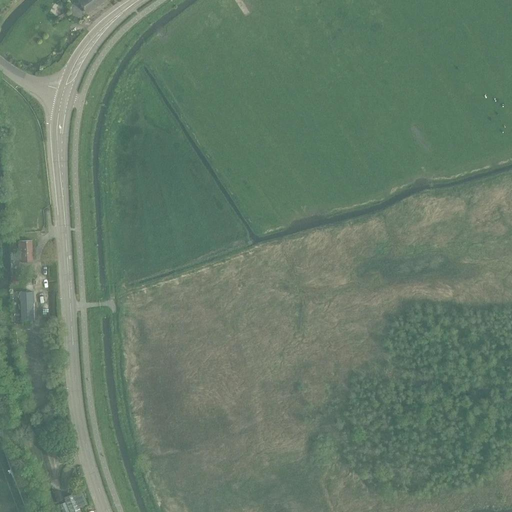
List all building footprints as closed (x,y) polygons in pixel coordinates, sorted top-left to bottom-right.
[(78,0),(88,12),(104,0),(78,0)] [(15,262),(33,261),(32,240),(19,241),(20,252),(15,252),(15,262)] [(32,292),(20,292),(20,295),(13,295),(14,320),(21,320),(21,326),(29,325),(28,320),(34,319),(32,292)] [(58,504),(64,502),(59,489),(53,492),(58,504)] [(80,511),(73,494),(64,497),(70,511),(80,511)]
